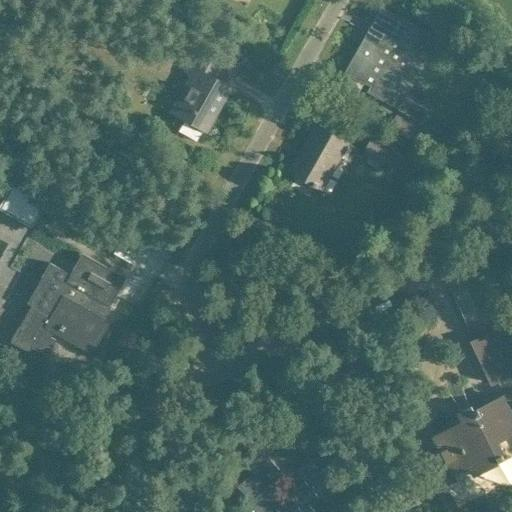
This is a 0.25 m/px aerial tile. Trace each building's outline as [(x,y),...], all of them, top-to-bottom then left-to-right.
[(436,39),(400,18),(382,9),(346,73),(364,83),(371,86),(367,93),(393,106),(393,105),(400,109),(399,109),(423,122),(429,110),(396,93),(399,89),(401,84),(401,79),(401,74),(400,68),(405,57),(420,66),(436,39)] [(222,86),(228,89),(229,88),(212,78),(219,66),(195,52),(183,72),(191,76),(171,113),(184,120),(178,131),(196,141),(202,130),(204,132),(205,130),(202,128),(215,104),(213,103),(222,86)] [(425,129),(397,114),(390,127),(427,147),(432,138),(422,133),(425,129)] [(291,171),(309,181),(321,189),(348,143),(317,126),(291,171)] [(372,140),(365,153),(389,167),(396,153),(372,140)] [(12,180),(5,193),(37,211),(45,198),(12,180)] [(123,233),(112,253),(131,264),(142,244),(123,233)] [(99,317),(120,278),(82,257),(70,278),(49,266),(36,288),(35,287),(26,303),(30,305),(10,342),(27,352),(30,347),(45,356),(54,340),(49,337),(56,325),(80,338),(76,346),(90,354),(97,342),(94,340),(105,320),(99,317)] [(492,383),(511,374),(511,359),(498,330),(473,342),(492,383)] [(503,397),(475,412),(472,407),(461,413),(466,422),(436,437),(445,455),(454,473),(471,464),(476,474),(505,459),(496,442),(503,439),(511,450),(511,415),(503,397)] [(241,458),(253,472),(237,486),(250,501),(246,505),(251,511),(269,511),(275,508),(278,511),(334,511),(327,503),(341,490),(321,468),(337,455),(323,440),(307,454),(313,461),(290,481),(257,443),(241,458)]
